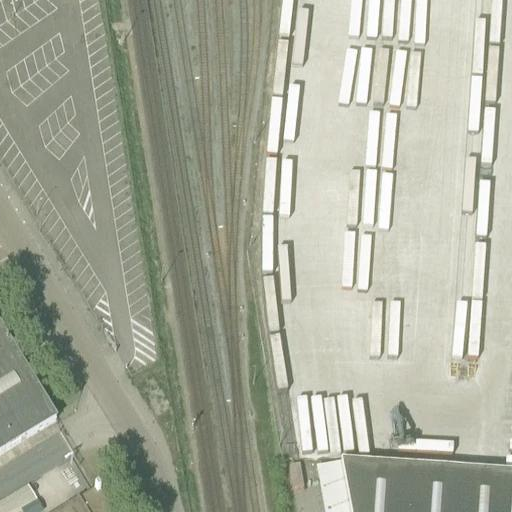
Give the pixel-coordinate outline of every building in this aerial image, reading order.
[(390,353),(442,351),(441,300),(389,301),(390,353)] [(0,457),(55,423),(0,332),(0,457)] [(511,511),(511,501),(511,477),(339,465),(348,511),(511,511)] [(42,511),(29,488),(0,504),(0,511),(42,511)] [(109,511),(97,492),(62,511),(109,511)]
